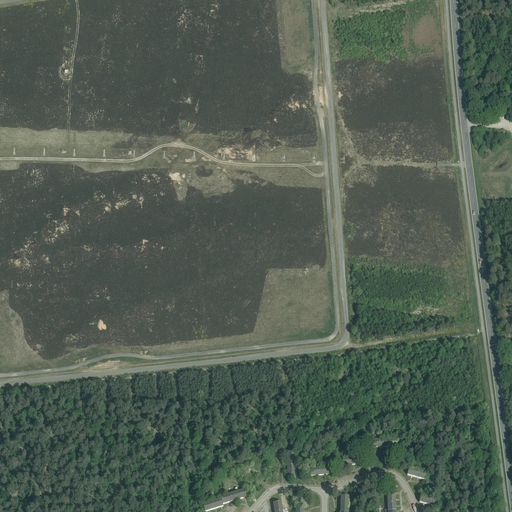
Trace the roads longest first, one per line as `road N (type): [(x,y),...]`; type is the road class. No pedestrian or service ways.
road 1 (track): [(322,0),(345,340),(0,386)]
road 2 (secondary): [(511,491),(455,0)]
